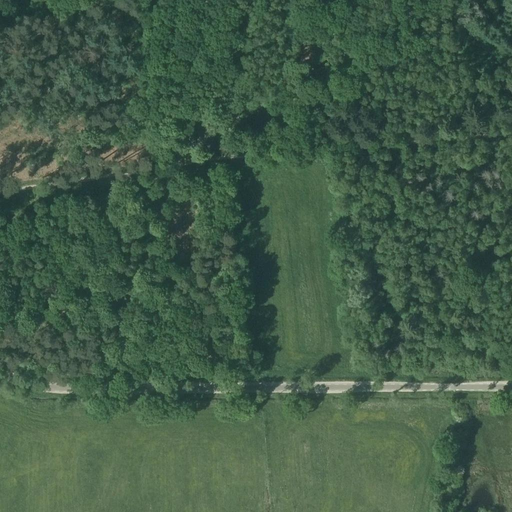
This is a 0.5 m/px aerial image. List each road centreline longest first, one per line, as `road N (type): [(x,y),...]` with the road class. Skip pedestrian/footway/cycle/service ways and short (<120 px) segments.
road 1 (tertiary): [(511,387),(56,389),(0,375)]
road 2 (track): [(0,191),(286,152)]
road 3 (track): [(286,152),(511,132)]
road 4 (track): [(296,0),(286,152)]
